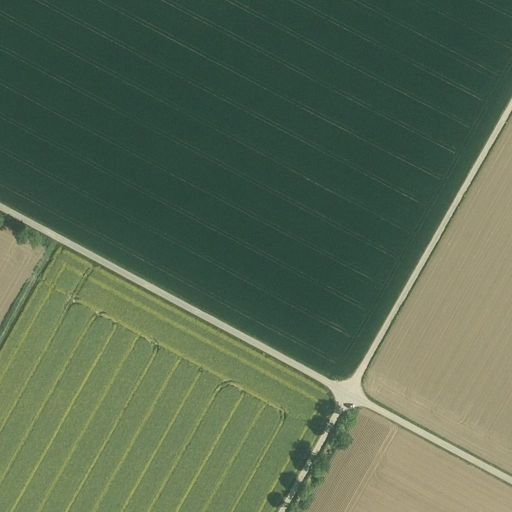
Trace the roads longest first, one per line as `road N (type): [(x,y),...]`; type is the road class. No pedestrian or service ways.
road 1 (unclassified): [(0,208),(511,481)]
road 2 (track): [(281,511),(511,104)]
